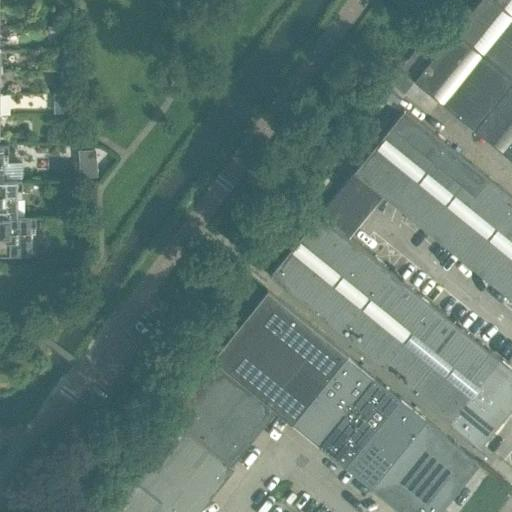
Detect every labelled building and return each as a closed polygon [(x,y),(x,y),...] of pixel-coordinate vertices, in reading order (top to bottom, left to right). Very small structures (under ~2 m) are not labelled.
[(511,0),(478,0),(413,80),(511,159),(511,0)] [(511,195),(404,108),(353,170),(382,193),(511,298),(511,195)] [(348,235),(382,193),(353,170),(319,211),(348,235)] [(17,209),(17,199),(21,199),(21,180),(8,180),(3,180),(3,181),(0,180),(0,217),(9,217),(8,217),(17,217),(17,216),(22,216),(21,208),(17,209)] [(511,405),(511,368),(348,235),(319,211),(269,273),(480,445),(511,405)] [(35,235),(35,230),(35,216),(22,216),(17,216),(17,217),(8,217),(9,217),(0,217),(0,253),(30,253),(30,235),(35,235)] [(437,511),(479,461),(277,298),(266,290),(209,359),(213,362),(170,414),(174,418),(128,472),(132,475),(101,511),(196,511),(234,465),(231,463),(275,409),(403,511),(437,511)]
